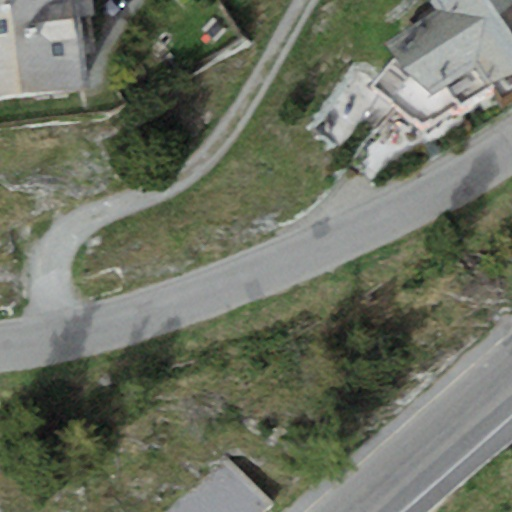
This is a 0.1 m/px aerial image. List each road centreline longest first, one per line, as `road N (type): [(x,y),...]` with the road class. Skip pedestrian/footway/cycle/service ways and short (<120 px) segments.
road 1 (residential): [(0,342),(55,340),(132,322),(331,244),(511,141)]
road 2 (tertiary): [(360,511),(511,372)]
